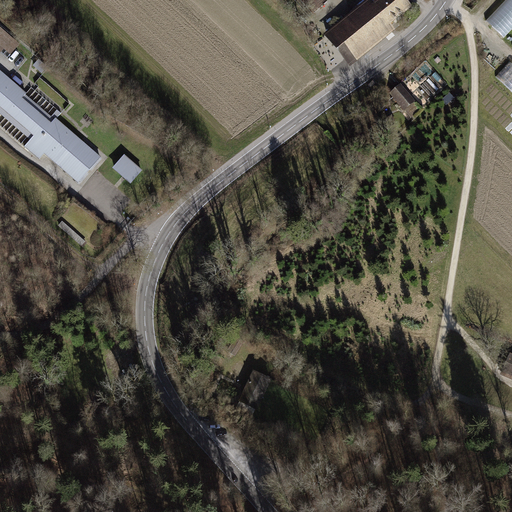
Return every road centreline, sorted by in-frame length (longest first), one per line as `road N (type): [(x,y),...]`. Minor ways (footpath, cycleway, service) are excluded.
road 1 (tertiary): [(266,511),(160,382),(144,317),(151,274),(170,233),(202,197),(415,35),(446,0)]
road 2 (track): [(453,9),(470,23),(471,136),(434,383),(511,419)]
road 3 (track): [(447,511),(434,383),(410,399),(274,352),(249,353),(228,383)]
road 4 (track): [(0,334),(47,323),(114,253),(157,227),(170,233)]
road 5 (track): [(187,511),(137,492),(0,468)]
road 6 (track): [(0,194),(96,273)]
